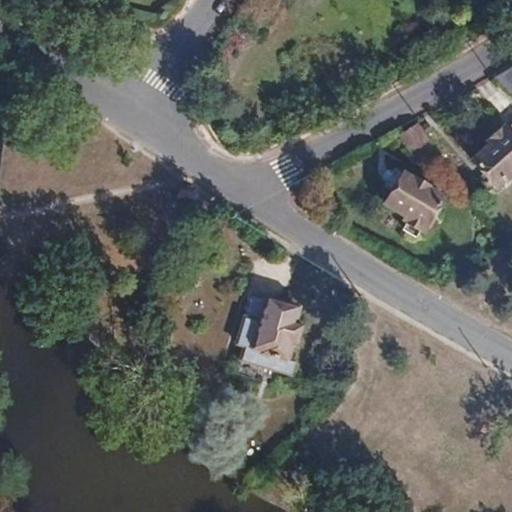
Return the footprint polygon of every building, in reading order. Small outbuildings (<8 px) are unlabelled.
[(105,13),(91,6),(79,29),(94,36),(105,13)] [(511,64),(505,69),(492,77),(511,95),(511,64)] [(490,145),(471,159),(494,184),(501,178),(504,181),(511,173),(511,121),(504,129),(501,125),(484,139),(490,145)] [(416,158),(433,145),(417,123),(400,136),(416,158)] [(422,228),(440,199),(424,189),(426,186),(413,178),(411,181),(402,175),(384,204),(403,216),(401,219),(406,222),(401,229),(412,236),(418,226),(422,228)] [(292,326),(297,309),(269,300),(267,305),(252,300),(238,345),(285,360),(289,349),(294,343),(298,331),(295,327),(292,326)]
